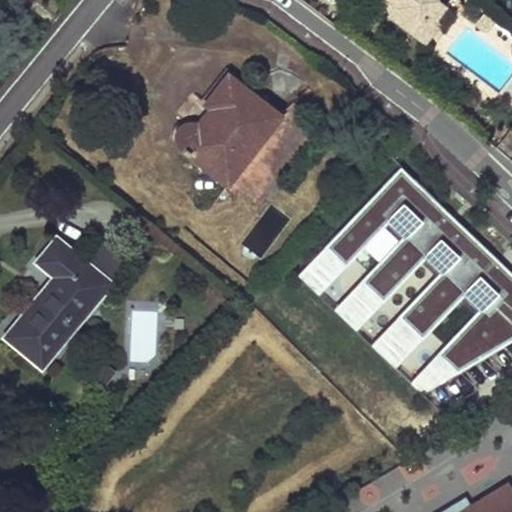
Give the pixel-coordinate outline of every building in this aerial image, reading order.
[(381,0),(378,4),(389,12),(395,5),(389,0),(381,0)] [(447,6),(439,0),(389,0),(395,5),(389,12),(387,15),(415,36),(427,20),(437,19),(447,6)] [(481,31),(488,30),(494,22),(482,13),(473,25),(481,31)] [(427,20),(415,36),(425,43),(438,26),(437,19),(427,20)] [(181,145),(228,183),(280,116),(228,76),(207,104),(212,108),(198,126),(194,124),(190,124),(185,125),(181,128),(179,132),(178,138),(178,141),(181,145)] [(7,336),(42,365),(110,282),(83,260),(57,239),(39,261),(57,275),(7,336)] [(83,260),(110,282),(125,264),(98,242),(83,260)] [(511,276),(511,274),(498,261),(488,272),(503,285),(511,276)] [(101,388),(114,373),(102,363),(89,378),(101,388)] [(511,511),(511,491),(507,484),(469,508),(464,499),(442,511),(511,511)]
